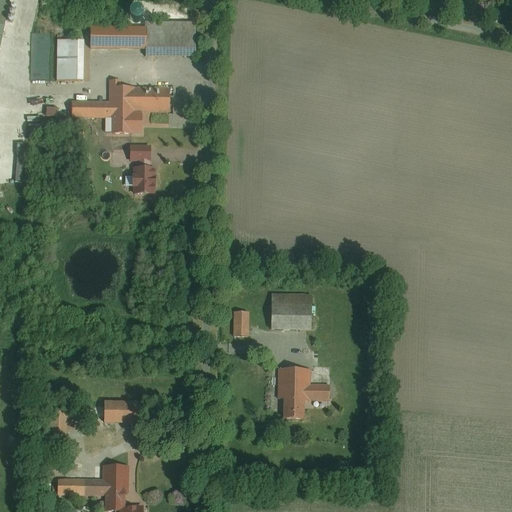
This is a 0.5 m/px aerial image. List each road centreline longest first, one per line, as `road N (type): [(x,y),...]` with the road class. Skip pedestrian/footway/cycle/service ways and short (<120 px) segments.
road 1 (unclassified): [(212,0),(206,511)]
road 2 (unclassified): [(511,43),(316,0)]
